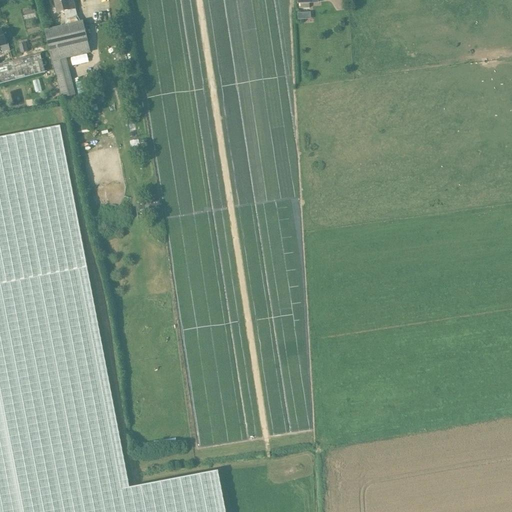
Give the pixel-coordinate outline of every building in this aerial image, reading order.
[(46,32),(61,97),(61,99),(74,96),(65,59),(90,53),(83,23),(81,23),(77,17),(75,10),(73,2),(69,3),(67,0),(53,0),(58,15),(64,13),(66,20),(64,27),(46,32)] [(0,65),(0,84),(46,73),(41,54),(0,65)] [(101,102),(90,105),(92,112),(103,110),(101,102)] [(0,511),(223,511),(213,456),(125,474),(83,255),(59,128),(0,139),(0,511)] [(128,141),(131,151),(149,147),(147,137),(128,141)]
